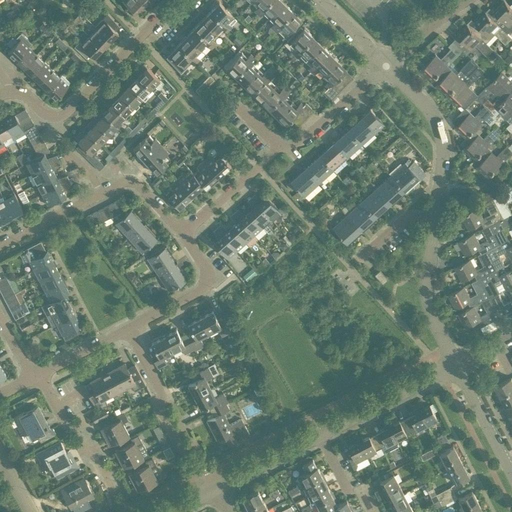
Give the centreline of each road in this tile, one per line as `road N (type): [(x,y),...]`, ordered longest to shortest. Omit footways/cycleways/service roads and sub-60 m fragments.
road 1 (residential): [(6,93),(21,90),(50,115),(70,113),(159,15),(192,0)]
road 2 (residential): [(126,330),(185,464),(200,457),(215,484)]
road 3 (residential): [(435,206),(441,135),(429,108),(385,65)]
road 4 (residential): [(451,359),(430,304),(435,206)]
road 5 (residential): [(318,430),(451,359)]
road 6 (residential): [(116,502),(36,375)]
road 7 (residential): [(126,330),(205,283),(205,268),(181,234)]
road 8 (residential): [(279,148),(385,65)]
road 9 (residential): [(511,476),(451,359)]
road 10 (residential): [(181,234),(279,148)]
